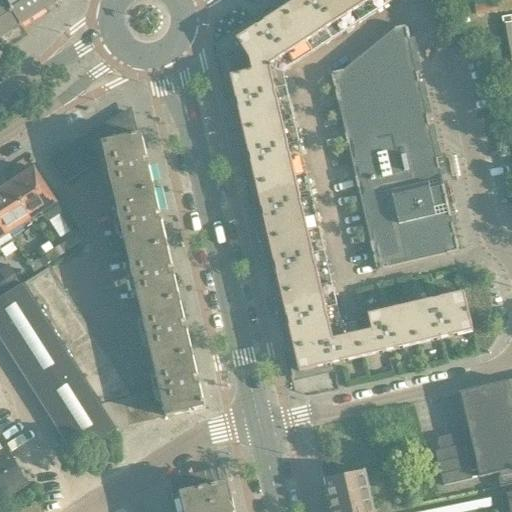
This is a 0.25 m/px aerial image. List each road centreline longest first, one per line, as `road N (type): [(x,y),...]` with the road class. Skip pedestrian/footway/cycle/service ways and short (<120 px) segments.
road 1 (tertiary): [(258,423),(190,124),(163,52)]
road 2 (residential): [(428,0),(441,55),(457,75),(490,238),(511,263)]
road 3 (residential): [(511,362),(258,423)]
road 4 (residential): [(83,511),(198,436),(258,423)]
road 5 (tertiary): [(0,142),(128,51)]
road 6 (tertiary): [(111,25),(0,94)]
